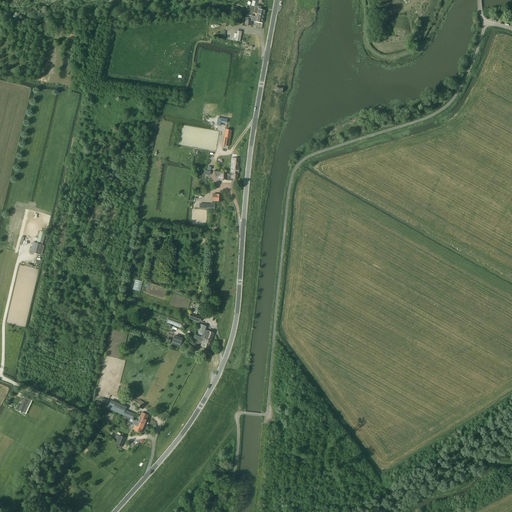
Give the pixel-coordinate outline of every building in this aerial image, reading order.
[(252,0),(251,6),(250,13),(253,13),(257,14),(265,15),(266,11),(260,10),(261,7),(257,6),(258,0),(252,0)] [(245,20),(244,25),(251,26),(252,21),(257,22),(263,23),(265,15),(257,14),(256,17),(251,16),(250,18),(246,18),(245,20)] [(218,118),(216,125),(221,126),(222,123),(226,124),(227,119),(218,118)] [(225,130),(223,145),(229,147),(231,131),(225,130)] [(232,174),(240,175),(240,166),(240,160),(233,160),(232,174)] [(227,181),(227,183),(232,183),(232,181),(240,181),(240,175),(232,174),(232,176),(227,176),(227,175),(222,175),(222,178),(220,178),(219,179),(219,180),(220,181),(222,181),(227,181)] [(33,242),(31,252),(40,254),(43,245),(37,243),(33,242)] [(201,317),(190,314),(189,319),(199,323),(201,317)] [(214,334),(205,331),(201,330),(200,333),(204,334),(203,337),(212,341),(214,334)] [(179,345),(182,337),(175,335),(172,342),(179,345)] [(212,341),(203,337),(194,335),(193,338),(203,341),(203,343),(202,343),(200,346),(209,349),(212,341)] [(24,397),(18,410),(25,414),(31,400),(24,397)] [(110,401),(107,408),(123,415),(122,415),(132,419),(135,415),(125,410),(126,407),(111,400),(110,401)] [(136,420),(136,421),(138,422),(144,425),(146,420),(148,416),(145,414),(141,413),(138,421),(136,420)] [(131,419),(130,422),(132,423),(135,424),(134,426),(133,430),(138,432),(138,433),(140,434),(144,425),(138,422),(136,421),(133,420),(131,419)] [(125,438),(120,436),(116,434),(114,441),(117,442),(116,445),(121,447),(125,438)]
